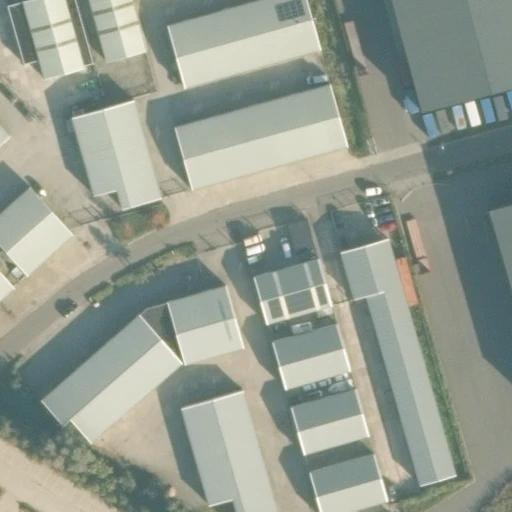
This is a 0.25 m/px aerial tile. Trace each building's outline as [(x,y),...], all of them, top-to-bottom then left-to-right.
[(21,0),(22,2),(7,6),(24,65),(39,61),(44,79),(83,68),(83,66),(92,63),(74,0),(21,0)] [(130,0),(88,0),(106,62),(145,51),(130,0)] [(258,0),(166,26),(184,88),(320,50),(305,0),(258,0)] [(511,0),(390,0),(397,22),(398,21),(404,45),(403,45),(421,111),(511,85),(511,0)] [(329,85),(174,128),(192,190),(347,147),(329,85)] [(82,109),(72,112),(73,117),(71,118),(93,196),(116,190),(121,209),(161,198),(133,100),(83,114),(82,109)] [(0,144),(9,136),(0,125),(0,144)] [(73,236),(51,211),(30,188),(0,214),(0,245),(28,277),(73,236)] [(511,201),(488,209),(498,244),(499,243),(506,266),(505,267),(511,292),(511,201)] [(387,239),(340,252),(354,300),(366,296),(419,486),(455,475),(387,239)] [(331,306),(318,259),(253,278),(266,324),(331,306)] [(0,299),(14,288),(0,272),(0,299)] [(69,419),(90,443),(181,363),(182,365),(243,348),(225,286),(146,308),(41,400),(63,424),(69,419)] [(349,371),(336,324),(271,343),(285,389),(349,371)] [(368,436),(355,389),(290,408),(303,454),(368,436)] [(180,408),(208,506),(232,499),(235,511),(277,511),(242,391),(180,408)] [(346,511),(386,501),(373,455),(308,473),(319,511),(346,511)]
